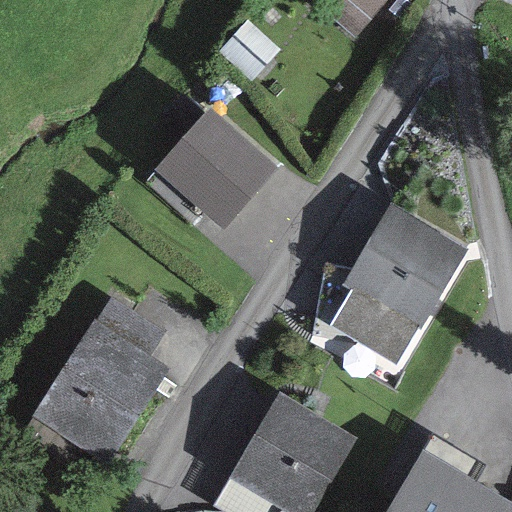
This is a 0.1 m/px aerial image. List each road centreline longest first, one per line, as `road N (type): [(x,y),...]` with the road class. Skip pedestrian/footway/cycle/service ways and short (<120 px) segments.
road 1 (residential): [(457,7),(232,357),(144,511)]
road 2 (residential): [(457,7),(511,340)]
